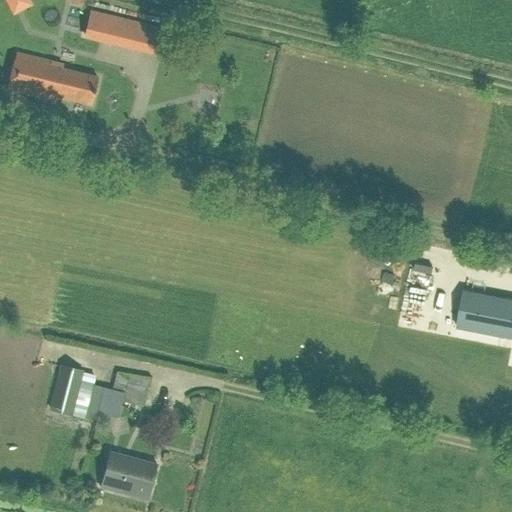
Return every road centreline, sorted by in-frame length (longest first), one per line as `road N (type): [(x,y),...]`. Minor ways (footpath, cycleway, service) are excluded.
road 1 (track): [(511,247),(170,160)]
road 2 (track): [(511,458),(177,381)]
road 3 (track): [(511,81),(179,0)]
